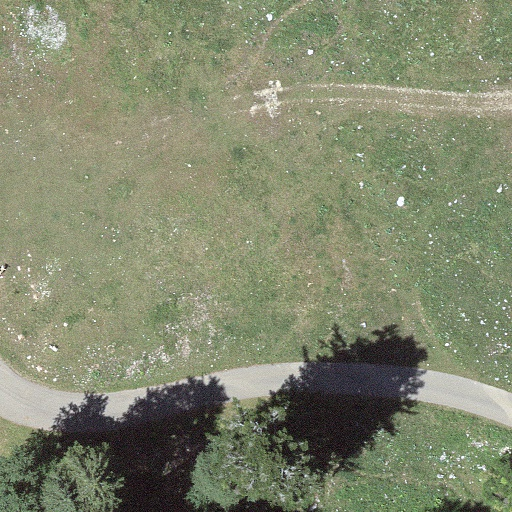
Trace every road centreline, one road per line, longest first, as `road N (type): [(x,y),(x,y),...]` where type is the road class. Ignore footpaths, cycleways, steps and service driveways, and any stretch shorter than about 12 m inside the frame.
road 1 (track): [(0,392),(70,413),(278,381),(365,380),(416,384),(511,412)]
road 2 (track): [(511,99),(282,95),(151,131),(0,144)]
